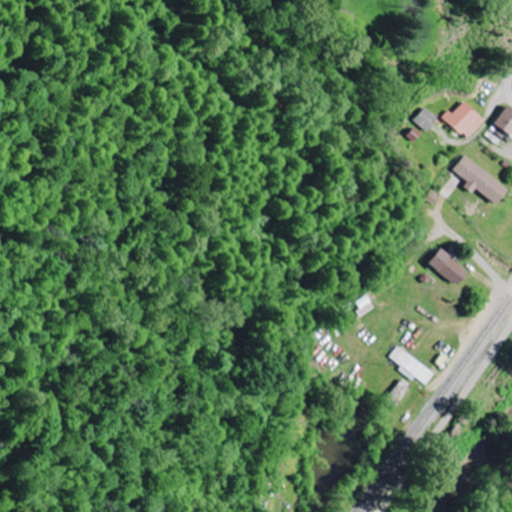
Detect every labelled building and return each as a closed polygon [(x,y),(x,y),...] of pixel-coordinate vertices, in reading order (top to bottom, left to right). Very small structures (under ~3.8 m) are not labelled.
[(445,119),(466,139),(484,120),(462,100),(445,119)] [(511,130),(511,110),(505,105),(492,125),(508,136),(511,130)] [(414,120),(427,132),(438,119),(426,108),(414,120)] [(474,188),(492,205),(505,190),(465,154),(450,171),(472,191),(474,188)] [(467,271),(437,248),(425,264),(455,286),(467,271)] [(435,373),(398,347),(390,357),(402,365),(399,370),(413,380),(415,377),(426,385),(435,373)]
